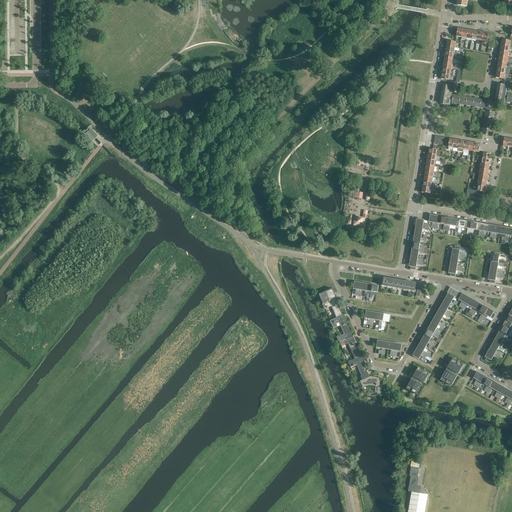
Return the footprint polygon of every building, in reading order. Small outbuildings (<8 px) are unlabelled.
[(459,103),(460,96),(453,95),(452,102),(459,103)] [(466,104),(467,98),(460,96),(459,103),(466,104)] [(473,106),(474,99),(467,98),(466,104),(473,106)] [(480,107),(481,100),(474,99),(473,106),(480,107)] [(487,108),(488,101),(481,100),(480,107),(487,108)] [(97,136),(91,130),(88,132),(86,135),(92,141),(97,136)] [(365,228),(366,219),(354,217),(353,226),(365,228)] [(465,228),(466,221),(460,220),(458,232),(460,233),(461,230),(462,227),(465,228)] [(511,236),(511,232),(511,228),(501,227),(500,234),(506,235),(505,237),(505,240),(507,241),(508,238),(508,235),(511,236)] [(459,253),(460,250),(460,247),(455,246),(455,249),(453,249),(452,255),(464,257),(465,255),(462,254),(459,253)] [(498,263),(500,257),(499,257),(500,254),(495,253),(494,256),(493,255),(492,262),(498,263)] [(416,267),(417,264),(419,264),(422,264),(423,262),(410,260),(409,266),(411,266),(411,269),(416,270),(416,267)] [(457,265),(458,262),(451,261),(450,267),(462,269),(463,266),(460,265),(457,265)] [(456,274),(456,271),(459,271),(462,271),(462,269),(450,267),(449,273),(451,273),(450,276),(455,277),(456,274)] [(495,281),(496,277),(498,278),(502,278),(502,275),(490,273),(489,279),(490,280),(490,283),(495,283),(495,281)] [(377,293),(378,286),(372,285),(371,292),(370,294),(370,297),(372,298),(373,295),(374,292),(377,293)] [(343,315),(337,303),(336,298),(332,288),(318,294),(325,309),(332,306),(337,317),(343,315)] [(461,294),(458,293),(459,292),(456,291),(456,290),(452,288),(452,289),(451,290),(449,289),(447,293),(448,294),(448,293),(455,297),(454,297),(458,299),(461,294)] [(452,302),(454,297),(455,297),(448,293),(448,294),(445,298),(452,302)] [(465,303),(468,297),(463,293),(459,300),(462,301),(461,303),(460,306),(462,308),(464,304),(465,303)] [(470,306),(473,299),(468,297),(465,303),(464,304),(462,308),(464,309),(466,306),(467,304),(470,306)] [(453,303),(452,302),(445,298),(443,304),(449,307),(450,304),(452,306),(455,307),(456,305),(453,303)] [(475,308),(478,302),(473,299),(470,306),(472,307),(471,309),(470,312),(472,313),(474,310),(475,308)] [(480,311),(483,305),(478,302),(475,308),(474,310),(472,313),(474,315),(476,312),(477,310),(480,311)] [(447,310),(449,307),(443,304),(440,309),(451,315),(452,313),(449,311),(447,310)] [(482,319),(488,308),(483,305),(480,311),(482,313),(481,315),(480,318),(482,319)] [(496,314),(493,313),(494,311),(488,308),(482,319),(484,320),(486,318),(487,316),(491,317),(493,319),(496,314)] [(451,315),(440,309),(437,314),(443,317),(444,315),(446,316),(449,317),(451,315)] [(352,335),(346,323),(348,323),(344,314),(343,315),(337,317),(330,321),(333,328),(336,326),(335,324),(339,322),(341,326),(340,326),(341,328),(342,328),(344,334),(340,336),(342,340),(352,335)] [(388,322),(390,315),(383,314),(381,327),(384,327),(384,324),(385,321),(388,322)] [(440,322),(443,317),(437,314),(434,319),(440,322)] [(442,323),(440,322),(434,319),(431,324),(437,328),(438,325),(441,326),(444,327),(445,325),(442,323)] [(511,323),(506,320),(503,325),(509,329),(511,326),(511,323)] [(435,330),(437,328),(431,324),(428,329),(434,333),(436,334),(439,336),(440,334),(438,332),(435,330)] [(506,334),(509,329),(503,325),(500,330),(506,334)] [(436,334),(434,333),(428,329),(425,335),(431,338),(432,335),(435,337),(438,338),(439,336),(436,334)] [(508,335),(506,334),(500,330),(497,336),(503,339),(505,336),(507,338),(510,339),(511,337),(508,335)] [(361,356),(355,344),(357,343),(353,335),(352,335),(342,340),(339,341),(341,346),(348,343),(350,346),(349,346),(350,349),(351,349),(355,358),(361,356)] [(429,341),(431,338),(425,335),(422,340),(428,343),(430,344),(433,346),(434,344),(432,342),(429,341)] [(502,342),(503,339),(497,336),(494,341),(500,344),(505,347),(506,345),(504,343),(502,342)] [(425,348),(428,343),(422,340),(419,345),(425,348)] [(505,347),(500,344),(494,341),(491,346),(497,349),(499,347),(501,348),(504,349),(505,347)] [(400,351),(401,345),(401,344),(395,343),(393,356),(395,356),(396,353),(397,351),(400,351)] [(424,351),(425,348),(419,345),(416,350),(427,356),(428,354),(426,352),(424,351)] [(496,352),(497,349),(491,346),(488,351),(496,355),(499,357),(501,355),(498,353),(496,352)] [(427,356),(416,350),(413,355),(419,359),(421,356),(423,357),(426,358),(427,356)] [(499,357),(496,355),(488,351),(485,356),(487,357),(485,360),(490,362),(493,357),(495,358),(498,359),(499,357)] [(369,376),(363,362),(364,361),(362,356),(361,356),(355,358),(348,362),(350,367),(353,366),(354,366),(357,364),(361,375),(360,376),(362,380),(370,377),(370,376),(369,376)] [(453,371),(459,361),(453,358),(448,368),(453,371)] [(459,374),(464,364),(459,361),(453,371),(459,374)] [(418,379),(423,370),(418,367),(412,376),(418,379)] [(429,373),(423,370),(418,379),(423,383),(429,373)] [(446,383),(452,373),(446,370),(441,380),(446,383)] [(479,381),(483,375),(478,372),(474,378),(477,380),(476,382),(475,385),(477,386),(479,381)] [(452,386),(457,376),(452,373),(446,383),(452,386)] [(485,384),(488,378),(483,375),(479,381),(477,386),(479,387),(481,385),(482,382),(485,384)] [(362,387),(368,384),(378,386),(377,393),(381,394),(382,385),(379,384),(380,378),(370,377),(362,380),(360,381),(362,387)] [(487,392),(493,381),(488,378),(485,384),(487,385),(486,388),(485,391),(487,392)] [(411,392),(416,382),(411,379),(405,388),(411,392)] [(495,390),(498,384),(493,381),(487,392),(489,393),(491,391),(492,388),(495,390)] [(416,395),(422,385),(416,382),(411,392),(416,395)] [(497,398),(504,387),(498,384),(495,390),(498,391),(496,393),(495,396),(497,398)] [(505,396),(509,390),(504,387),(497,398),(499,399),(501,396),(503,394),(505,396)] [(424,511),(427,495),(418,493),(419,486),(415,486),(416,483),(417,483),(418,477),(417,477),(419,468),(411,467),(409,476),(410,476),(408,491),(411,492),(407,511),(424,511)]
